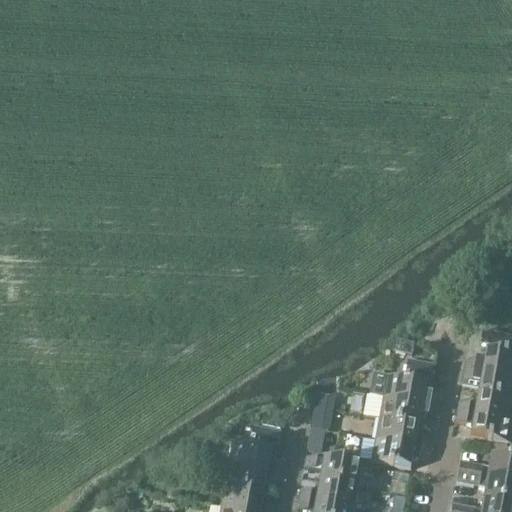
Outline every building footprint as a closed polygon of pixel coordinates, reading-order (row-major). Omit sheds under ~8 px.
[(464,362),(463,372),(511,381),(511,338),(501,336),(502,330),(483,326),(482,333),(481,333),(478,346),(485,347),(481,365),(464,362)] [(385,379),(381,401),(437,411),(439,400),(422,397),(426,380),(432,381),(434,367),(406,362),(404,376),(407,376),(406,383),(385,379)] [(477,386),(476,397),(511,403),(511,381),(463,372),(461,383),(477,386)] [(511,422),(511,403),(476,397),(474,407),(457,404),(455,415),(511,425),(511,422)] [(381,401),(377,422),(417,429),(419,419),(435,422),(437,411),(381,401)] [(508,447),(511,425),(455,415),(453,425),(470,428),(468,440),(508,447)] [(373,443),(430,453),(431,443),(415,440),(417,429),(377,422),(373,443)] [(252,450),(269,454),(270,447),(277,448),(280,435),(252,429),(249,443),(253,443),(252,450)] [(428,464),(430,453),(373,443),(369,465),(409,473),(411,461),(428,464)] [(270,454),(269,454),(252,450),(230,446),(226,468),(266,475),(268,466),(270,454)] [(319,473),(317,484),(357,491),(361,469),(304,459),(302,470),(319,473)] [(487,471),(470,467),(468,478),(511,485),(511,463),(489,459),(487,471)] [(285,468),(268,466),(266,475),(283,478),(285,468)] [(283,478),(266,475),(226,468),(222,489),(262,496),(264,486),(281,489),(283,478)] [(393,488),(409,489),(410,477),(394,476),(393,488)] [(511,485),(468,478),(466,489),(483,492),(481,502),(511,507),(511,485)] [(352,511),(357,491),(317,484),(315,495),(298,492),(296,502),(350,511),(352,511)] [(218,510),(229,511),(276,511),(277,510),(260,507),(262,496),(222,489),(218,510)] [(350,511),(296,502),(294,511),(350,511)] [(472,511),(462,510),(462,511),(461,511),(511,511),(511,507),(481,502),(479,511),(472,511)]
